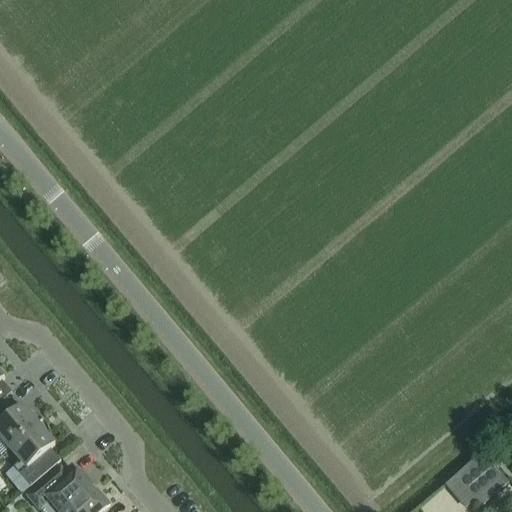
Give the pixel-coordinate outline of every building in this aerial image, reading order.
[(17,411),(6,398),(0,403),(0,437),(11,450),(44,422),(34,413),(22,408),(21,407),(17,411)] [(30,488),(45,475),(61,462),(50,450),(54,447),(54,446),(51,433),(44,422),(11,450),(21,462),(13,468),(30,488)] [(482,503),(505,484),(503,482),(506,479),(493,466),(490,465),(479,454),(457,474),(482,503)] [(66,511),(92,491),(85,483),(88,481),(80,470),(69,479),(61,469),(37,489),(27,498),(38,511),(39,511),(41,511),(66,511)] [(98,498),(92,491),(66,511),(103,511),(110,506),(101,496),(98,498)]
